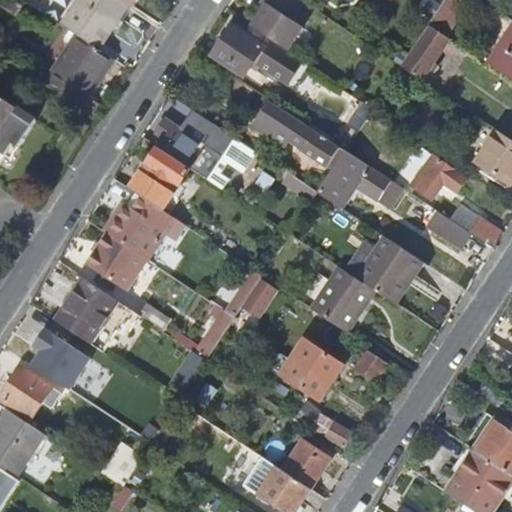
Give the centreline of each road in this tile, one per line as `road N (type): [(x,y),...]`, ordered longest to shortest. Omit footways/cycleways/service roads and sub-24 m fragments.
road 1 (unclassified): [(0,310),(205,0)]
road 2 (unclassified): [(349,511),(511,265)]
